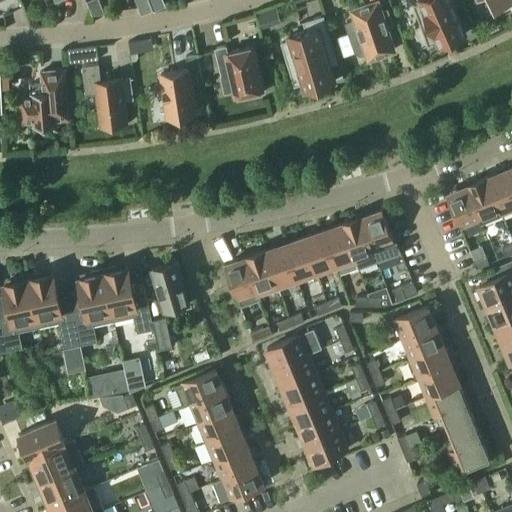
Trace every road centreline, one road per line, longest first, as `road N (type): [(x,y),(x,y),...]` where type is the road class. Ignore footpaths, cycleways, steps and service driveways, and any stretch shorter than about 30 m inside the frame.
road 1 (residential): [(0,245),(178,229),(401,181)]
road 2 (residential): [(253,0),(168,20),(0,38)]
